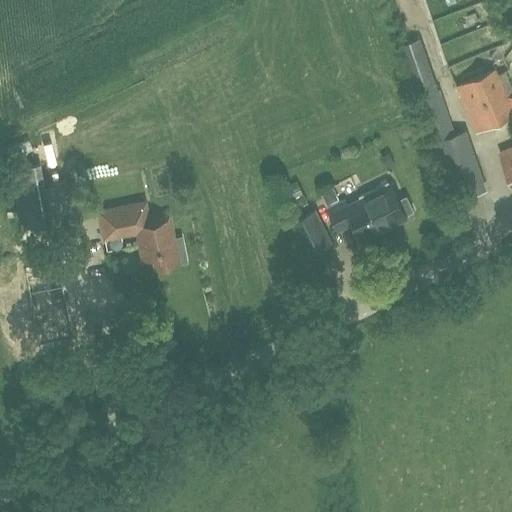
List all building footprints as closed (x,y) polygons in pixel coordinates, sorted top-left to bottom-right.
[(421,37),(398,45),(432,142),(435,141),(455,200),(485,189),(465,131),(454,134),(421,37)] [(511,94),(509,96),(507,92),(496,68),(456,85),(476,132),(511,116),(511,94)] [(511,181),(511,148),(500,153),(511,181)] [(10,169),(13,183),(22,229),(51,223),(39,164),(10,169)] [(408,218),(406,214),(413,210),(407,197),(399,200),(391,184),(390,184),(389,182),(360,196),(361,198),(348,205),(345,200),(328,208),(339,229),(355,221),(364,240),(408,218)] [(309,204),(303,193),(288,200),(293,211),(309,204)] [(168,212),(148,216),(145,202),(99,211),(104,238),(114,236),(113,233),(127,224),(128,233),(137,231),(143,258),(153,256),(155,267),(186,261),(181,237),(173,239),(168,212)] [(315,211),(293,221),(309,254),(331,243),(315,211)] [(38,347),(72,341),(58,262),(24,269),(38,347)]
